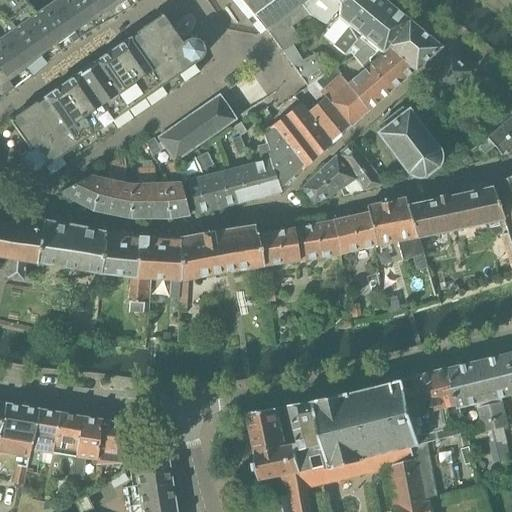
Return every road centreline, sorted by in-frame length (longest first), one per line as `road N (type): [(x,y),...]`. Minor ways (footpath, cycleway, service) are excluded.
road 1 (residential): [(493,173),(179,226),(133,226),(34,196),(224,67),(219,34),(198,0)]
road 2 (residential): [(183,406),(511,337)]
road 3 (residential): [(0,384),(183,406)]
road 4 (residential): [(395,0),(511,101)]
